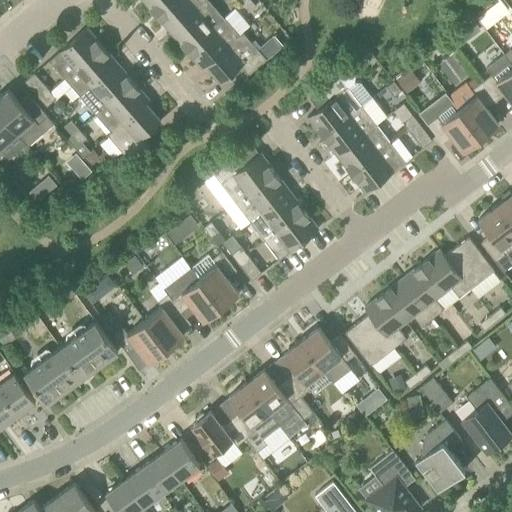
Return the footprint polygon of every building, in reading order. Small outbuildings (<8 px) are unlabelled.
[(171,0),(143,0),(156,14),(171,0)] [(171,32),(207,0),(171,0),(156,14),(171,32)] [(187,50),(224,17),(209,0),(207,0),(171,32),(187,50)] [(251,0),(244,0),(242,2),(249,11),(256,5),(251,0)] [(235,8),(224,17),(187,50),(203,68),(206,65),(243,31),(249,25),(235,8)] [(87,27),(49,60),(65,78),(102,46),(87,27)] [(464,42),(465,34),(461,28),(450,36),(458,47),(464,42)] [(249,75),(267,59),(243,31),(206,65),(222,82),(241,66),(249,75)] [(65,78),(81,96),(118,63),(102,46),(65,78)] [(511,47),(503,54),(511,65),(511,47)] [(486,66),(492,74),(482,82),(497,100),(506,93),(511,100),(511,65),(503,54),(486,66)] [(118,63),(81,96),(96,114),(133,81),(118,63)] [(396,79),(400,84),(414,73),(410,68),(396,79)] [(50,91),(35,72),(25,81),(41,99),(50,91)] [(340,76),(321,91),(328,101),(308,116),(323,135),(361,105),(372,97),(360,82),(354,81),(351,84),(347,79),(343,81),(340,76)] [(481,83),(476,76),(468,82),(472,88),(481,83)] [(394,80),(387,86),(394,95),(401,90),(394,80)] [(96,114),(111,131),(145,102),(146,103),(149,100),(133,81),(96,114)] [(487,108),(497,100),(482,82),(481,83),(472,88),(476,95),(459,108),(481,137),(499,123),(487,108)] [(0,93),(0,113),(17,133),(28,145),(54,123),(31,97),(22,105),(9,89),(3,94),(1,93),(0,93)] [(41,99),(47,106),(56,97),(50,91),(41,99)] [(64,108),(64,103),(61,100),(57,100),(53,103),(53,108),(57,111),(61,111),(64,108)] [(131,162),(150,146),(142,137),(161,121),(146,103),(145,102),(111,131),(107,134),(131,162)] [(418,121),(403,102),(394,110),(402,121),(408,129),(418,121)] [(323,135),(337,154),(376,124),(361,105),(323,135)] [(459,108),(441,121),(437,116),(427,124),(442,142),(452,135),(464,150),(481,137),(459,108)] [(0,156),(5,153),(0,147),(17,133),(0,113),(0,156)] [(72,134),(79,128),(71,119),(64,125),(72,134)] [(408,129),(423,148),(433,140),(418,121),(408,129)] [(337,154),(351,173),(391,142),(376,124),(337,154)] [(67,138),(75,147),(87,137),(79,128),(72,134),(67,138)] [(351,173),(366,192),(405,161),(391,142),(351,173)] [(239,153),(214,173),(205,181),(216,196),(226,189),(236,202),(275,172),(260,152),(247,163),(239,153)] [(92,170),(84,161),(74,170),(82,179),(92,170)] [(289,190),(275,172),(236,202),(250,221),(289,190)] [(48,192),(40,182),(29,192),(38,201),(48,192)] [(265,239),(304,209),(289,190),(250,221),(265,239)] [(511,193),(496,206),(511,226),(511,193)] [(490,234),(481,242),(503,271),(511,264),(511,261),(509,259),(511,256),(511,226),(496,206),(479,219),(490,234)] [(265,239),(279,258),(319,228),(304,209),(265,239)] [(167,227),(177,240),(199,224),(188,210),(167,227)] [(218,245),(223,242),(225,239),(219,231),(211,220),(204,226),(218,245)] [(225,239),(223,242),(237,260),(247,253),(232,234),(231,234),(225,239)] [(474,285),(493,271),(494,269),(469,236),(448,252),(474,285)] [(452,287),(459,297),(471,288),(474,285),(448,252),(445,255),(440,249),(423,262),(446,292),(452,287)] [(199,278),(222,306),(239,293),(227,277),(237,270),(222,251),(213,258),(209,253),(192,267),(199,278)] [(262,272),(247,253),(237,260),(252,280),(262,272)] [(133,274),(144,266),(136,255),(125,263),(133,274)] [(433,317),(444,309),(437,299),(446,292),(423,262),(402,278),(433,317)] [(204,320),(222,306),(199,278),(182,291),(178,285),(168,293),(183,312),(192,305),(204,320)] [(422,325),(433,317),(402,278),(382,294),(404,322),(414,315),(422,325)] [(57,306),(76,293),(66,280),(47,294),(57,306)] [(93,303),(108,292),(100,280),(85,292),(93,303)] [(145,320),(167,348),(185,335),(173,319),(183,312),(168,293),(158,301),(162,306),(145,320)] [(398,327),(404,322),(382,294),(365,307),(369,313),(366,315),(392,349),(406,337),(398,327)] [(501,306),(491,314),(496,321),(506,312),(501,306)] [(496,321),(491,314),(480,322),(485,329),(496,321)] [(366,315),(345,331),(371,365),(392,349),(366,315)] [(0,326),(0,339),(4,345),(15,336),(23,330),(13,317),(0,326)] [(123,327),(114,335),(128,354),(137,347),(149,362),(167,348),(145,320),(128,333),(123,327)] [(107,336),(95,321),(88,327),(85,324),(80,323),(74,327),(89,349),(107,336)] [(66,338),(68,341),(61,346),(72,361),(89,349),(74,327),(66,333),(66,338)] [(355,354),(341,335),(331,342),(319,327),(301,340),(324,369),(333,382),(351,368),(345,361),(355,354)] [(89,349),(72,361),(83,377),(118,351),(107,336),(89,349)] [(284,354),(291,363),(281,371),(285,377),(301,396),(311,388),(306,382),(324,369),(301,340),(284,354)] [(468,340),(457,348),(462,354),(472,346),(468,340)] [(489,351),(481,341),(471,349),(478,359),(489,351)] [(61,346),(53,352),(50,350),(45,348),(38,353),(54,375),(72,361),(61,346)] [(462,354),(457,348),(446,356),(451,362),(462,354)] [(33,366),(25,372),(36,387),(54,375),(38,353),(32,358),(31,363),(33,366)] [(83,377),(72,361),(54,375),(36,387),(47,403),(83,377)] [(426,364),(416,372),(421,378),(431,370),(426,364)] [(312,411),(300,396),(301,396),(285,377),(276,384),(265,369),(247,382),(279,424),(297,411),(303,419),(312,411)] [(0,388),(18,414),(36,401),(15,372),(0,383),(0,388)] [(421,378),(416,372),(405,380),(410,386),(421,378)] [(440,411),(453,401),(433,376),(420,385),(440,411)] [(462,420),(486,453),(503,440),(501,437),(510,430),(503,420),(511,412),(511,404),(491,377),(466,395),(477,409),(462,420)] [(406,388),(403,378),(390,383),(394,392),(406,388)] [(232,418),(246,437),(257,451),(267,443),(263,437),(279,424),(247,382),(229,396),(241,411),(232,418)] [(378,387),(370,394),(379,406),(387,399),(378,387)] [(18,414),(0,388),(0,426),(18,414)] [(210,447),(215,453),(232,439),(237,445),(246,437),(232,418),(222,426),(211,410),(205,414),(203,411),(195,417),(198,420),(192,424),(196,431),(209,448),(210,447)] [(360,417),(355,410),(347,416),(353,423),(360,417)] [(422,454),(415,462),(437,490),(458,474),(455,470),(462,465),(449,448),(461,439),(445,418),(426,433),(423,440),(423,450),(422,454)] [(200,464),(181,439),(162,452),(181,478),(200,464)] [(409,511),(419,505),(405,486),(415,478),(393,449),(370,467),(383,485),(368,497),(378,510),(376,511),(409,511)] [(162,492),(181,478),(162,452),(144,466),(162,492)] [(208,465),(219,480),(231,472),(219,456),(208,465)] [(143,505),(162,492),(144,466),(125,479),(143,505)] [(106,492),(119,511),(133,511),(143,505),(125,479),(106,492)] [(328,511),(357,511),(333,480),(315,494),(328,511)] [(69,511),(95,511),(96,511),(75,482),(58,495),(69,511)] [(281,487),(264,499),(272,510),(289,498),(281,487)] [(69,511),(58,495),(40,508),(43,511),(69,511)] [(34,500),(17,511),(43,511),(40,508),(34,500)] [(220,511),(236,511),(239,510),(230,502),(220,511)]
